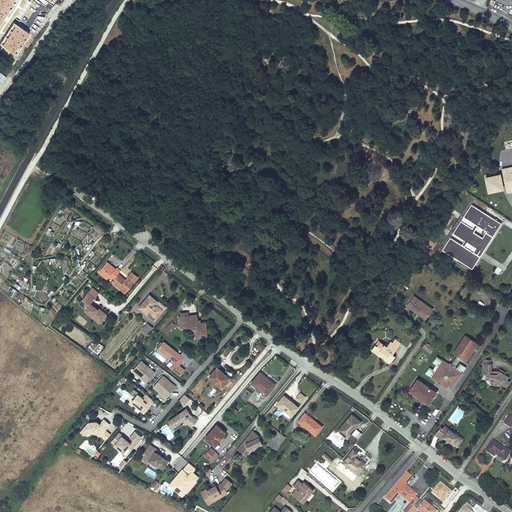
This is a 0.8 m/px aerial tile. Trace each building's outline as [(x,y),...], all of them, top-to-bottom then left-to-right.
[(499,174),(485,177),(488,190),(501,188),(500,183),(503,182),(505,191),(511,190),(511,166),(501,169),(503,178),(500,179),(499,174)] [(471,204),(472,202),(470,201),(440,248),(442,250),(450,237),(462,245),(465,240),(453,233),(461,221),(472,228),(475,224),(463,216),(471,204)] [(501,223),(471,204),(463,216),(475,224),(472,228),(461,221),(453,233),(465,240),(462,245),(450,237),(442,250),(472,269),(480,256),(477,254),(480,250),(483,252),(501,223)] [(112,269),(106,263),(99,272),(101,274),(100,275),(106,280),(108,278),(111,281),(112,280),(118,273),(119,272),(116,269),(115,270),(113,272),(111,270),(112,269)] [(125,293),(138,277),(132,272),(126,280),(118,273),(112,280),(118,285),(117,286),(125,293)] [(94,313),(101,320),(106,314),(98,308),(97,308),(91,303),(91,302),(95,298),(87,292),(79,303),(85,308),(85,309),(92,315),(94,313)] [(157,302),(149,295),(139,307),(147,314),(149,311),(156,317),(165,306),(158,300),(157,302)] [(433,310),(413,295),(406,305),(417,314),(419,311),(427,317),(433,310)] [(84,310),(99,323),(101,320),(94,313),(92,315),(85,309),(84,310)] [(153,320),(156,317),(149,311),(147,314),(146,314),(153,320)] [(197,314),(179,316),(180,328),(192,327),(195,329),(195,335),(202,335),(202,334),(206,334),(206,322),(200,322),(197,319),(197,314)] [(84,325),(87,322),(79,316),(77,319),(84,325)] [(164,329),(168,332),(176,324),(172,321),(164,329)] [(143,328),(149,333),(153,327),(147,323),(143,328)] [(465,335),(454,352),(465,360),(473,348),(474,349),(478,343),(465,335)] [(87,345),(82,351),(85,354),(96,341),(94,339),(88,347),(87,345)] [(398,347),(400,343),(395,339),(392,343),(398,347)] [(90,357),(101,344),(96,341),(85,354),(90,357)] [(162,342),(157,349),(174,362),(171,368),(180,376),(183,370),(179,366),(181,361),(188,366),(193,360),(182,352),(178,354),(162,342)] [(381,345),(377,343),(371,351),(377,355),(379,352),(381,353),(381,354),(386,357),(385,359),(390,363),(395,356),(393,354),(398,347),(392,343),(390,342),(386,347),(382,344),(381,345)] [(92,359),(103,346),(101,344),(90,357),(92,359)] [(424,345),(422,348),(430,354),(432,351),(424,345)] [(466,361),(474,349),(473,348),(465,360),(466,361)] [(455,383),(461,373),(460,372),(462,370),(463,371),(466,367),(460,363),(457,367),(458,367),(456,369),(455,369),(456,367),(450,363),(449,365),(442,360),(438,366),(440,367),(437,372),(435,371),(431,376),(437,381),(436,381),(443,386),(449,378),(455,383)] [(155,373),(141,361),(132,371),(147,383),(155,373)] [(490,372),(491,364),(483,364),(483,374),(486,374),(485,379),(489,380),(489,381),(490,381),(494,381),(498,383),(499,384),(499,383),(506,387),(509,382),(506,380),(507,378),(503,375),(504,374),(499,371),(498,373),(490,372)] [(220,370),(217,367),(209,377),(222,388),(229,379),(225,376),(224,377),(219,372),(220,370)] [(230,378),(220,370),(219,372),(224,377),(225,376),(229,379),(230,378)] [(266,396),(275,385),(260,372),(251,383),(266,396)] [(164,376),(153,387),(166,398),(176,387),(164,376)] [(450,390),(455,383),(449,378),(443,386),(450,390)] [(436,392),(418,379),(410,390),(429,403),(436,392)] [(252,393),(255,390),(249,385),(246,389),(252,393)] [(245,401),(252,393),(246,389),(239,397),(245,401)] [(295,398),(301,403),(307,397),(301,392),(295,398)] [(153,400),(145,394),(142,398),(137,394),(131,402),(144,412),(153,400)] [(189,398),(184,394),(180,400),(184,404),(189,398)] [(292,416),(298,407),(289,399),(287,400),(282,396),(275,406),(280,409),(281,408),(284,410),(292,416)] [(193,424),(197,420),(191,414),(186,408),(168,420),(173,427),(183,419),(186,417),(193,424)] [(292,416),(284,410),(282,412),(290,418),(292,416)] [(322,427),(305,413),(298,421),(315,435),(322,427)] [(347,438),(361,422),(352,414),(338,431),(347,438)] [(511,428),(511,426),(511,417),(508,415),(503,423),(511,428)] [(186,417),(183,419),(186,422),(191,426),(193,424),(186,417)] [(105,429),(110,424),(104,418),(100,423),(98,421),(90,421),(80,431),(85,436),(89,431),(94,431),(98,435),(99,433),(100,435),(105,429)] [(226,432),(216,424),(205,437),(214,446),(226,432)] [(460,435),(449,428),(446,431),(442,428),(440,426),(435,434),(441,439),(443,436),(447,439),(448,438),(450,439),(449,440),(454,444),(460,435)] [(106,439),(110,434),(105,429),(100,435),(106,439)] [(130,443),(125,439),(124,440),(123,439),(123,438),(122,436),(118,433),(111,441),(114,444),(113,445),(117,449),(118,448),(122,451),(126,447),(130,450),(141,437),(135,431),(129,438),(132,440),(130,443)] [(237,449),(248,458),(263,440),(252,431),(237,449)] [(271,447),(281,434),(278,432),(272,440),(271,439),(267,444),(271,447)] [(278,445),(285,437),(281,434),(271,447),(276,451),(280,446),(278,445)] [(460,435),(454,444),(457,446),(463,437),(460,435)] [(511,453),(492,441),(486,451),(494,456),(496,454),(497,455),(497,456),(505,461),(511,453)] [(148,444),(142,454),(143,455),(147,457),(146,459),(149,461),(158,466),(163,469),(168,461),(163,458),(160,457),(160,455),(154,452),(156,449),(148,444)] [(210,447),(204,455),(212,461),(218,454),(210,447)] [(357,453),(352,449),(342,462),(357,474),(365,463),(355,455),(357,453)] [(330,463),(333,460),(324,453),(322,456),(330,463)] [(143,455),(141,460),(147,464),(149,461),(146,459),(147,457),(143,455)] [(410,481),(413,477),(408,472),(404,476),(410,481)] [(406,485),(410,481),(404,476),(400,481),(406,485)] [(201,492),(208,505),(229,494),(226,488),(232,485),(228,477),(201,492)] [(307,492),(310,488),(303,482),(302,484),(298,481),(293,487),(296,489),(291,494),(302,503),(310,494),(307,492)] [(400,481),(385,498),(391,504),(399,494),(409,503),(402,511),(401,511),(408,511),(418,500),(415,497),(417,495),(406,485),(400,481)] [(452,491),(440,482),(432,492),(445,501),(452,491)] [(291,487),(287,483),(281,491),(287,496),(289,494),(287,492),(291,487)] [(180,495),(181,493),(173,487),(167,495),(176,500),(180,495)] [(422,503),(418,500),(408,511),(416,511),(418,510),(420,511),(435,511),(437,511),(425,501),(422,503)] [(471,511),(474,508),(466,503),(460,511),(471,511)]
